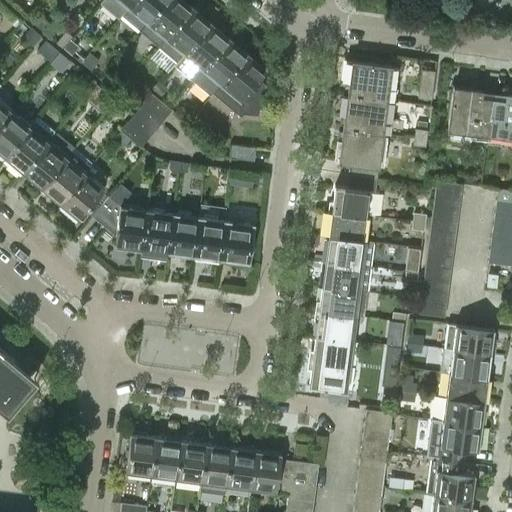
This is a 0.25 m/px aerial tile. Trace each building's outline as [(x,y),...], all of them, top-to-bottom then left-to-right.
[(131,0),(100,0),(99,1),(118,16),(120,13),(131,0)] [(139,29),(163,0),(131,0),(120,13),(139,29)] [(158,44),(190,5),(183,0),(163,0),(139,29),(151,39),(158,44)] [(511,8),(511,0),(490,0),(506,2),(505,8),(511,8)] [(209,21),(190,5),(158,44),(176,59),(209,21)] [(227,36),(209,21),(176,59),(172,62),(191,78),(227,36)] [(64,31),(57,40),(63,45),(71,36),(64,31)] [(246,52),(227,36),(191,78),(210,94),(212,91),(246,52)] [(49,62),(57,53),(59,51),(45,39),(36,51),(49,62)] [(89,52),(81,62),(90,70),(98,60),(89,52)] [(256,77),(257,75),(264,67),(246,52),(212,91),(240,114),(242,112),(247,113),(257,114),(260,91),(266,84),(256,77)] [(55,67),(63,58),(57,53),(49,62),(55,67)] [(350,59),(347,83),(346,93),(385,98),(390,64),(350,59)] [(417,97),(430,98),(433,70),(420,69),(417,97)] [(86,93),(94,84),(93,84),(95,81),(91,78),(80,91),(84,95),(85,93),(86,93)] [(158,81),(152,88),(161,95),(166,87),(158,81)] [(94,84),(86,93),(92,98),(104,109),(112,99),(114,97),(96,82),(94,84)] [(446,128),(487,133),(492,97),(480,95),(480,89),(452,85),(446,128)] [(150,92),(142,102),(162,118),(170,109),(150,92)] [(503,99),(492,97),(487,133),(511,136),(511,92),(504,92),(503,99)] [(385,98),(346,93),(341,127),(381,132),(385,98)] [(0,101),(0,120),(9,109),(0,101)] [(162,118),(142,102),(135,111),(154,128),(162,118)] [(0,152),(3,155),(28,125),(9,109),(0,120),(0,152)] [(154,128),(135,111),(127,120),(147,137),(154,128)] [(21,170),(46,140),(53,133),(34,117),(28,125),(3,155),(21,170)] [(147,137),(127,120),(119,129),(139,146),(147,137)] [(415,120),(414,128),(425,129),(426,121),(415,120)] [(381,132),(341,127),(337,160),(351,162),(349,174),(375,178),(381,132)] [(414,128),(413,136),(425,138),(426,130),(414,128)] [(425,138),(413,136),(412,144),(424,145),(425,138)] [(46,140),(21,170),(39,186),(65,155),(46,140)] [(230,143),(228,156),(252,159),(254,147),(230,143)] [(58,201),(83,171),(90,163),(72,147),(65,155),(39,186),(58,201)] [(177,172),(178,161),(168,159),(167,167),(170,171),(177,172)] [(231,168),(229,183),(251,186),(253,171),(231,168)] [(83,171),(58,201),(77,217),(102,187),(83,171)] [(334,184),(330,209),(367,214),(370,189),(373,190),(375,178),(349,174),(347,186),(334,184)] [(435,179),(433,193),(459,196),(461,183),(435,179)] [(511,189),(496,188),(495,201),(511,203),(511,189)] [(459,196),(433,193),(431,205),(457,208),(459,196)] [(114,244),(142,248),(147,208),(119,204),(107,194),(90,214),(115,235),(114,244)] [(511,203),(495,201),(493,213),(511,215),(511,203)] [(457,208),(431,205),(430,216),(456,220),(457,208)] [(173,211),(147,208),(142,248),(168,251),(173,211)] [(367,214),(330,209),(327,235),(364,240),(367,214)] [(199,215),(173,211),(168,251),(194,255),(199,215)] [(412,212),(411,220),(423,221),(424,214),(412,212)] [(511,215),(493,213),(492,224),(511,227),(511,215)] [(225,218),(199,215),(194,255),(219,258),(225,218)] [(456,220),(430,216),(428,228),(454,232),(456,220)] [(252,222),(225,218),(219,258),(246,262),(252,222)] [(423,221),(411,220),(410,228),(422,229),(423,221)] [(511,227),(492,224),(490,237),(511,239),(511,227)] [(454,232),(428,228),(427,240),(453,244),(454,232)] [(364,240),(327,235),(324,260),(361,264),(364,240)] [(511,239),(490,237),(488,248),(511,251),(511,239)] [(453,244),(427,240),(425,252),(451,255),(453,244)] [(511,251),(488,248),(487,261),(511,264),(511,251)] [(451,255),(425,252),(424,264),(450,267),(451,255)] [(368,265),(361,264),(324,260),(320,285),(365,291),(368,265)] [(406,262),(405,270),(417,272),(418,264),(406,262)] [(450,267),(424,264),(422,276),(448,279),(450,267)] [(417,272),(405,270),(404,278),(416,279),(417,272)] [(487,273),(486,284),(494,286),(496,274),(487,273)] [(448,279),(422,276),(421,288),(446,291),(448,279)] [(361,315),(365,291),(320,285),(317,310),(354,314),(361,315)] [(446,291),(421,288),(419,300),(445,303),(446,291)] [(445,303),(419,300),(417,312),(443,316),(445,303)] [(354,314),(317,310),(314,335),(351,340),(354,314)] [(392,311),(391,319),(402,321),(403,313),(392,311)] [(402,321),(391,319),(390,327),(401,329),(402,321)] [(493,328),(454,323),(446,322),(443,347),(450,348),(490,353),(493,328)] [(408,334),(407,342),(419,344),(420,335),(408,334)] [(351,340),(314,335),(310,359),(347,364),(351,340)] [(419,344),(407,342),(406,350),(418,351),(419,344)] [(487,377),(490,353),(450,348),(443,347),(440,346),(437,370),(447,372),(487,377)] [(0,511),(0,408),(5,413),(16,400),(35,379),(13,359),(0,347),(0,511)] [(347,364),(310,359),(307,385),(344,389),(347,364)] [(385,361),(384,369),(396,370),(397,363),(385,361)] [(396,370),(384,369),(383,377),(395,378),(396,370)] [(487,377),(447,372),(444,396),(483,401),(487,377)] [(402,381),(401,390),(413,391),(414,383),(402,381)] [(413,391),(401,390),(400,397),(412,399),(413,391)] [(483,401),(444,396),(441,420),(480,424),(483,401)] [(365,408),(363,421),(389,425),(390,412),(365,408)] [(480,424),(441,420),(436,456),(463,460),(464,447),(477,449),(480,424)] [(389,425),(363,421),(361,433),(387,436),(389,425)] [(124,470),(149,473),(155,435),(129,431),(124,470)] [(387,436),(361,433),(360,445),(386,448),(387,436)] [(180,438),(155,435),(149,473),(174,477),(180,438)] [(204,441),(180,438),(174,477),(199,480),(204,441)] [(229,445),(204,441),(199,480),(224,483),(229,445)] [(254,448),(229,445),(224,483),(249,487),(254,448)] [(386,448),(360,445),(358,457),(384,460),(386,448)] [(280,451),(254,448),(249,487),(274,490),(287,491),(288,484),(290,472),(291,459),(279,457),(280,451)] [(471,497),(474,473),(461,471),(463,460),(436,456),(429,455),(424,491),(431,492),(471,497)] [(384,460),(358,457),(357,469),(382,472),(384,460)] [(317,462),(291,459),(290,472),(315,475),(317,462)] [(382,472),(357,469),(355,481),(381,484),(382,472)] [(315,475),(290,472),(288,484),(314,488),(315,475)] [(402,478),(388,476),(387,486),(401,487),(402,478)] [(381,484),(355,481),(354,493),(379,496),(381,484)] [(314,488),(288,484),(287,491),(286,496),(312,499),(314,488)] [(468,511),(471,497),(431,492),(428,511),(468,511)] [(379,496),(354,493),(352,505),(378,508),(379,496)] [(312,499),(286,496),(285,508),(311,511),(312,499)] [(145,505),(120,501),(118,511),(144,511),(145,505)]
